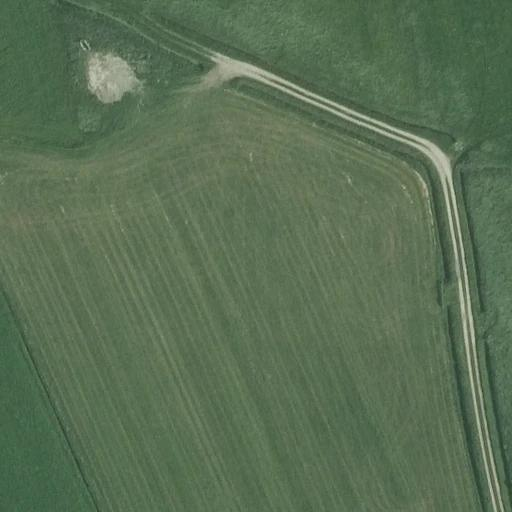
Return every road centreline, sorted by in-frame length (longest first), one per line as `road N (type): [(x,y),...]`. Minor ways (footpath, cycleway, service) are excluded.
road 1 (track): [(233,64),(416,142),(442,164),(495,511)]
road 2 (track): [(131,15),(233,64),(203,83),(68,118)]
